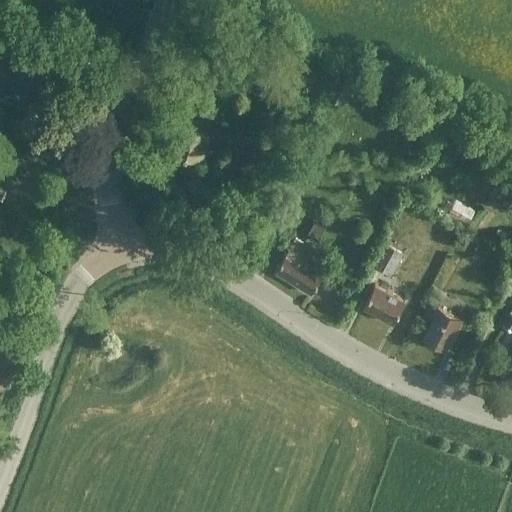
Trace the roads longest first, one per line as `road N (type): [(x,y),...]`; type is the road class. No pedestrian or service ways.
road 1 (tertiary): [(511,416),(342,347),(202,253),(114,243)]
road 2 (tertiary): [(0,481),(61,304),(114,243)]
road 3 (unclassified): [(114,243),(101,172),(164,0)]
